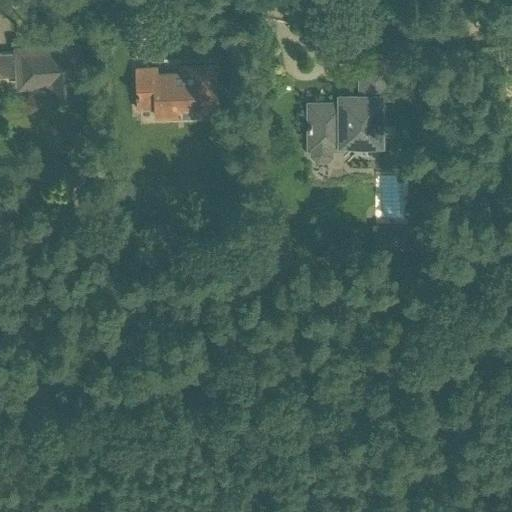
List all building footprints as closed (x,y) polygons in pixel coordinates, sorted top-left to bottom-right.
[(18,51),(0,51),(0,75),(19,74),(19,85),(48,83),(57,82),(58,97),(80,96),(77,45),(18,49),(18,51)] [(307,123),(307,129),(309,129),(309,148),(311,148),(311,155),(316,159),(327,159),(331,155),(331,147),(341,147),(341,143),(381,143),(381,96),(389,96),(389,63),(361,63),(361,95),(340,95),(340,103),(309,104),(309,123),(307,123)] [(138,68),(139,104),(157,104),(157,115),(178,115),(177,103),(199,102),(200,114),(217,113),(215,65),(195,66),(195,72),(156,73),(156,67),(138,68)] [(328,201),(327,188),(313,189),(314,202),(328,201)] [(377,224),(377,248),(385,248),(416,248),(416,224),(407,224),(377,224)]
